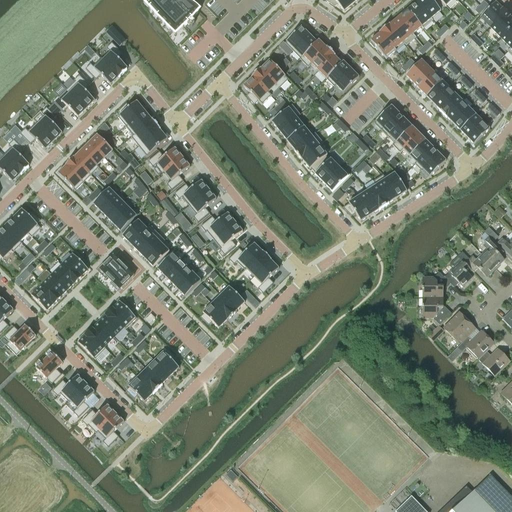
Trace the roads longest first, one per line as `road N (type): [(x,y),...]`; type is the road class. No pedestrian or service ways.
road 1 (residential): [(219,87),(361,239)]
road 2 (residential): [(0,286),(146,433)]
road 3 (residential): [(306,274),(176,123)]
road 4 (residential): [(475,166),(345,34)]
road 5 (residential): [(136,75),(29,180)]
road 6 (residential): [(475,166),(361,239)]
road 7 (residential): [(306,274),(214,369)]
road 8 (unclassified): [(89,489),(0,400)]
